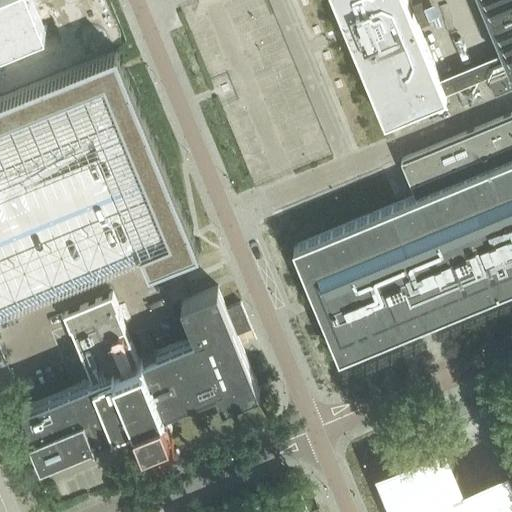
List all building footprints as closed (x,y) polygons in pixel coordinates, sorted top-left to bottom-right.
[(0,0),(0,48),(2,55),(52,34),(37,0),(0,0)] [(336,0),(386,119),(447,93),(446,91),(510,64),(504,49),(440,76),(408,0),(336,0)] [(511,0),(484,0),(489,11),(504,49),(510,64),(511,67),(511,0)] [(117,51),(0,98),(0,306),(143,248),(150,267),(198,247),(192,234),(125,70),(124,67),(123,65),(118,52),(117,51)] [(511,77),(510,72),(490,81),(496,94),(511,86),(511,77)] [(404,157),(402,158),(417,194),(294,244),(314,293),(319,305),(340,355),(511,285),(511,286),(511,285),(511,112),(404,157)] [(218,285),(182,300),(183,302),(197,334),(144,355),(144,353),(142,354),(143,357),(140,359),(118,306),(119,306),(113,291),(65,310),(71,326),(73,325),(76,330),(75,331),(91,372),(93,371),(95,377),(93,377),(93,376),(24,404),(22,404),(44,457),(135,419),(135,421),(136,421),(142,435),(142,437),(144,436),(145,438),(149,436),(155,452),(174,444),(168,428),(172,426),(171,425),(173,424),(166,406),(218,385),(224,400),(223,400),(224,402),(261,387),(260,385),(259,385),(232,320),(247,314),(241,301),(227,307),(219,287),(218,285)] [(376,470),(377,472),(378,472),(381,477),(386,491),(384,493),(385,495),(387,494),(394,511),(511,511),(511,476),(509,469),(511,468),(510,466),(508,467),(466,484),(465,485),(465,483),(464,484),(463,484),(456,465),(457,465),(457,462),(455,463),(446,443),(448,443),(446,439),(443,440),(443,442),(423,450),(423,448),(420,450),(421,451),(401,459),(401,458),(398,459),(399,460),(379,468),(379,467),(377,468),(376,469),(376,470)] [(176,449),(170,452),(172,459),(179,456),(176,449)] [(297,480),(219,511),(321,511),(319,505),(309,509),(297,480)]
